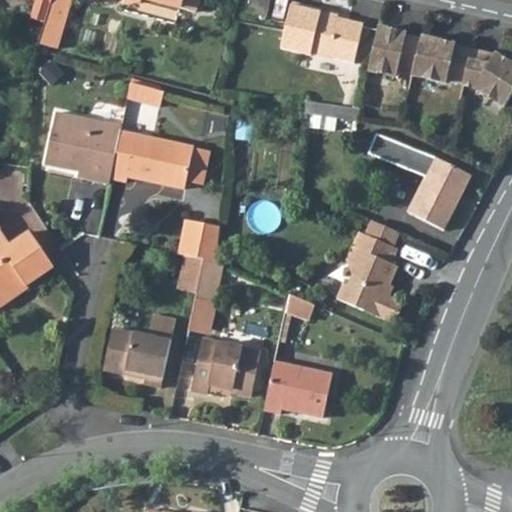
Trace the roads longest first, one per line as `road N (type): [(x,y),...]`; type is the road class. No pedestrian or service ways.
road 1 (residential): [(0,500),(73,459),(153,445),(355,499)]
road 2 (tertiary): [(413,461),(455,331),(511,205)]
